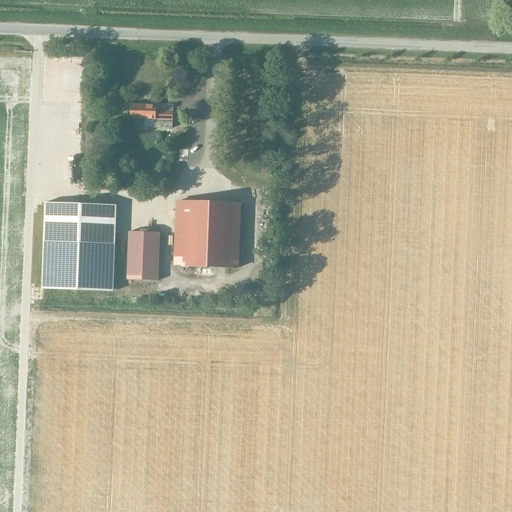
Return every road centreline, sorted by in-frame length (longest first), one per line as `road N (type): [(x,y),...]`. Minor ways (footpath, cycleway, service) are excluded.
road 1 (unclassified): [(511,50),(0,31)]
road 2 (unknown): [(18,511),(39,32)]
